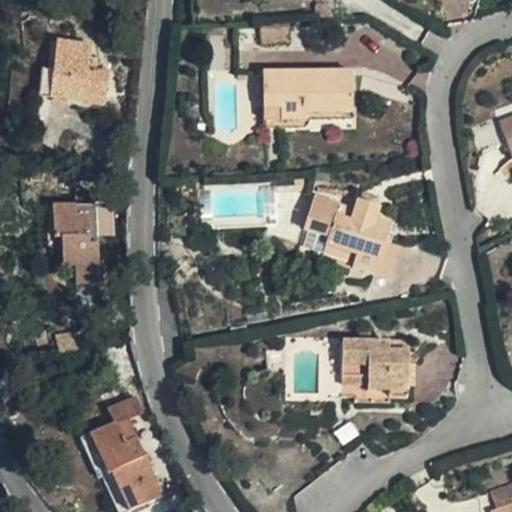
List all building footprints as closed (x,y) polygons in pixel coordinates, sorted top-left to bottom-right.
[(91,81),(111,81),(110,55),(91,54),(91,30),(59,28),(57,86),(91,87),(91,81)] [(264,73),(264,106),(266,110),(285,110),(285,123),(307,123),(307,115),(354,115),(354,73),(264,73)] [(266,110),(265,123),(285,123),(285,110),(266,110)] [(315,220),(340,227),(373,234),(369,253),(369,260),(388,264),(399,205),(390,203),(392,190),(368,185),(365,206),(350,202),(351,192),(323,186),(315,220)] [(89,272),(116,271),(113,191),(68,193),(70,257),(88,257),(89,272)] [(373,234),(340,227),(336,247),(369,253),(373,234)] [(369,390),(408,391),(410,340),(371,339),(371,331),(361,331),(361,338),(345,338),(344,384),(369,385),(369,390)] [(344,384),(344,394),(359,394),(359,401),(393,402),(393,399),(407,400),(408,391),(369,390),(369,385),(344,384)] [(114,408),(120,422),(131,418),(136,416),(131,402),(114,408)] [(131,418),(120,422),(90,433),(104,474),(112,470),(128,510),(160,496),(131,418)]
